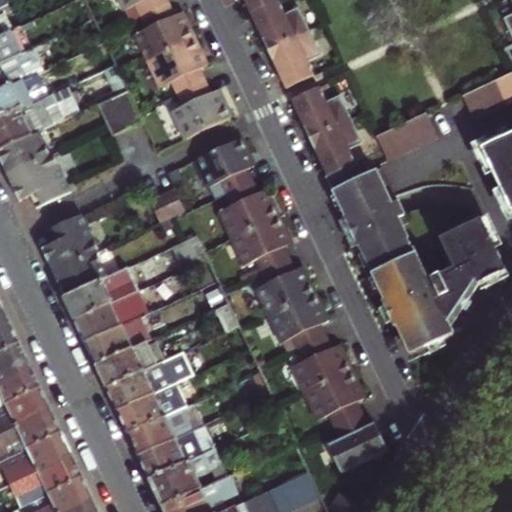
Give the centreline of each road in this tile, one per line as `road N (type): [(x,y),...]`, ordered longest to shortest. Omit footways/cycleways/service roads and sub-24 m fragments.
road 1 (residential): [(211,0),(397,396),(441,442)]
road 2 (residential): [(133,511),(0,232)]
road 3 (tertiary): [(511,334),(441,442)]
